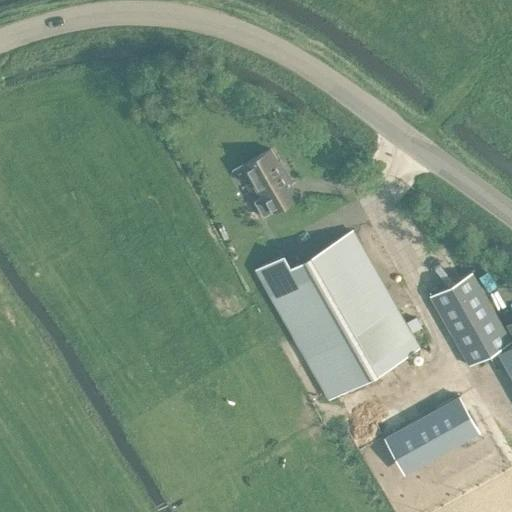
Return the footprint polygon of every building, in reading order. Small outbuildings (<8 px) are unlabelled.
[(242,164),(261,197),(254,201),(260,212),(286,197),(280,186),(290,180),(279,161),(277,162),(269,148),(242,164)] [(255,268),(328,397),(417,347),(351,230),(289,265),(283,253),(255,268)] [(429,294),(468,364),(510,340),(471,271),(429,294)] [(511,342),(496,352),(511,378),(511,319),(505,323),(511,335),(511,342)] [(462,390),(479,428),(488,424),(471,386),(462,390)] [(382,436),(403,473),(479,431),(459,394),(382,436)]
